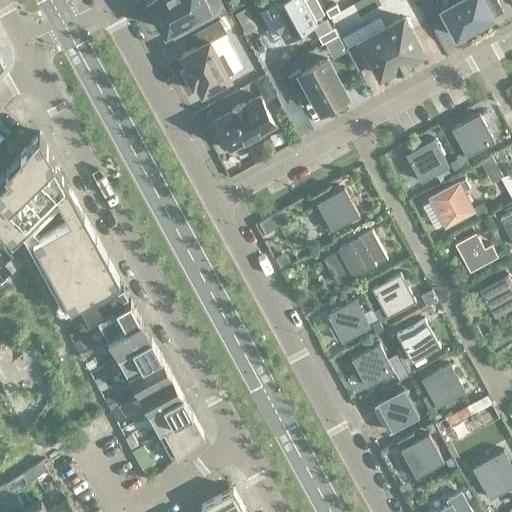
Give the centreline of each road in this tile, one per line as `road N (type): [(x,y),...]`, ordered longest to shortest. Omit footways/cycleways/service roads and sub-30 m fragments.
road 1 (residential): [(30,60),(234,436)]
road 2 (residential): [(383,511),(215,203)]
road 3 (residential): [(353,128),(485,371),(497,380),(511,377)]
road 4 (residential): [(215,203),(101,0)]
road 5 (residential): [(215,203),(353,128)]
road 6 (residential): [(353,128),(481,58)]
road 7 (residential): [(140,511),(234,436)]
